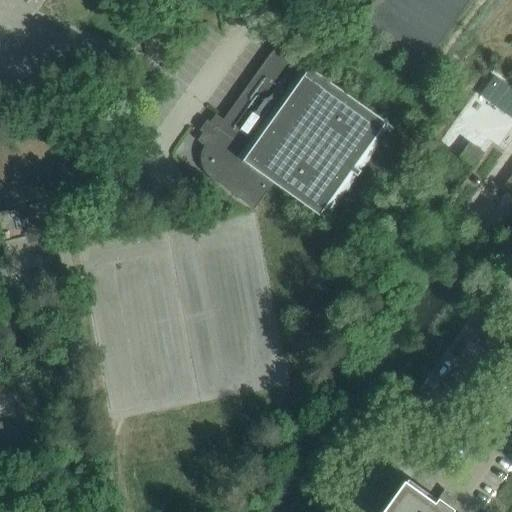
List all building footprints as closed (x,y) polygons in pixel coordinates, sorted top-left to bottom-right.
[(374,0),(356,25),(420,70),(470,0),(374,0)] [(391,128),(312,71),(303,64),(302,66),(275,47),(223,120),(215,115),(197,141),(205,146),(202,151),(201,157),(201,163),(202,169),(206,174),(210,178),(254,209),(273,183),(325,221),(338,202),(356,215),(396,159),(378,146),(391,128)] [(511,112),(511,109),(511,93),(490,78),(481,91),(511,112)] [(475,168),(485,154),(469,142),(459,157),(475,168)] [(511,196),(511,173),(501,189),(511,196)] [(32,253),(56,246),(42,198),(0,211),(0,230),(3,241),(27,234),(32,253)] [(385,511),(454,511),(459,506),(458,505),(457,505),(443,495),(444,495),(442,494),(434,506),(405,485),(385,511)]
